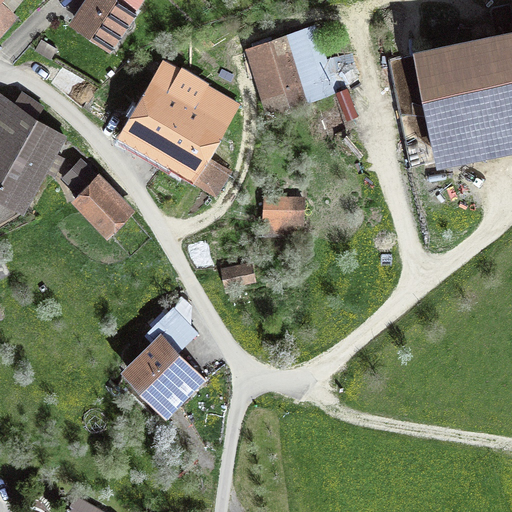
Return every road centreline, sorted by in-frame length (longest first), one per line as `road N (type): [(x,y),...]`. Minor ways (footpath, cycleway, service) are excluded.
road 1 (residential): [(0,66),(90,120),(214,315),(238,384),(226,511)]
road 2 (track): [(238,384),(511,457)]
